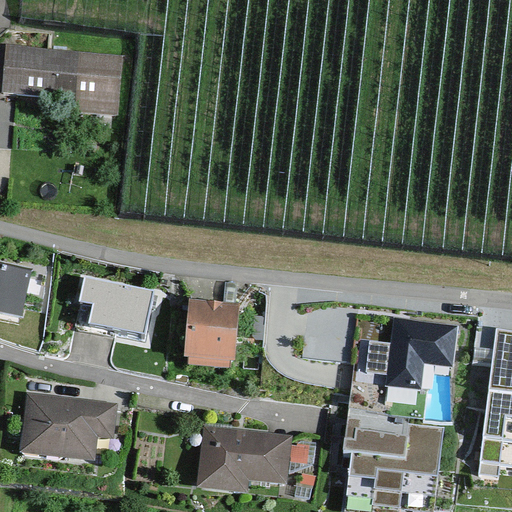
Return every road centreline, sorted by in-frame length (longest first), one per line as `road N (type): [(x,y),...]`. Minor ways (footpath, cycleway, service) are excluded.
road 1 (residential): [(473,296),(156,265),(0,229)]
road 2 (residential): [(324,421),(0,349)]
